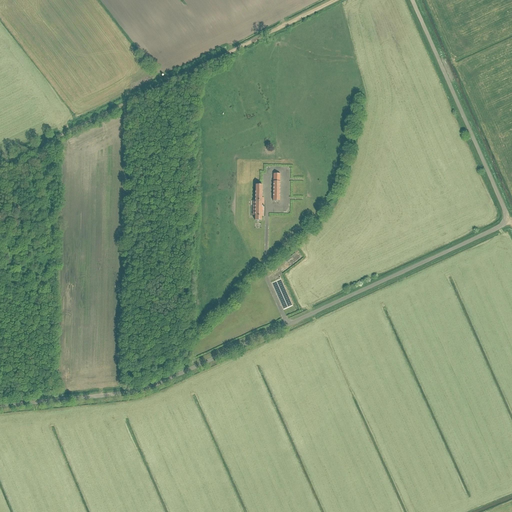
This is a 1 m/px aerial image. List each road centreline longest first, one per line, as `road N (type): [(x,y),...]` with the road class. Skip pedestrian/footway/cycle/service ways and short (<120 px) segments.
road 1 (unclassified): [(0,405),(141,389),(503,224),(506,214),(411,0)]
road 2 (unclassified): [(0,165),(229,52)]
